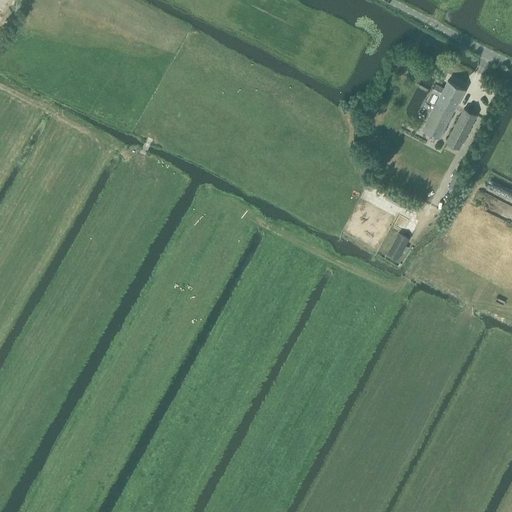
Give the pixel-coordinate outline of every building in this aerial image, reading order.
[(438,101),(423,129),(440,137),(455,109),(459,101),(465,89),(448,80),(444,87),(436,83),(432,91),(440,95),(437,100),(438,101)] [(447,141),(460,148),(477,115),(464,108),(447,141)] [(457,169),(449,186),(455,189),(463,172),(457,169)] [(389,191),(385,198),(402,207),(406,199),(389,191)] [(399,233),(387,254),(398,260),(402,251),(405,253),(409,247),(406,245),(410,239),(399,233)]
